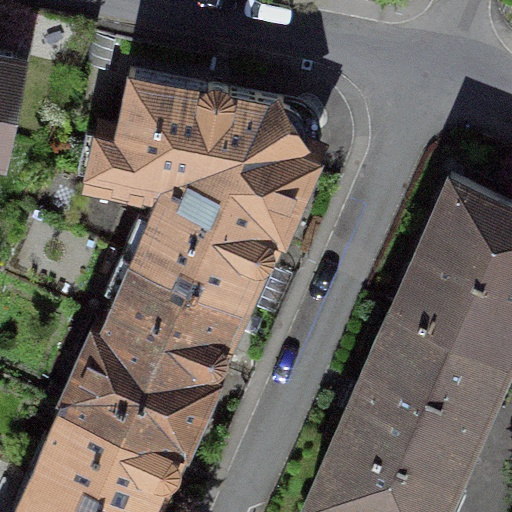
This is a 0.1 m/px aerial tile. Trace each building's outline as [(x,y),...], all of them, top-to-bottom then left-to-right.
[(0,136),(17,52),(0,48),(0,136)] [(96,176),(158,190),(158,191),(160,186),(269,234),(312,136),(314,132),(315,128),(315,123),(314,119),(313,114),(311,110),(309,106),(305,103),(302,100),(297,98),(294,97),(292,97),(211,81),(130,65),(119,120),(108,118),(96,176)] [(396,302),(506,350),(511,334),(511,197),(509,196),(451,171),(450,172),(452,173),(396,302)] [(131,250),(241,298),(265,244),(269,234),(160,186),(158,191),(158,190),(131,250)] [(102,314),(214,362),(215,360),(214,359),(219,349),(241,298),(131,250),(104,313),(103,312),(102,314)] [(344,511),(434,511),(506,350),(396,302),(353,399),(310,497),(344,511)] [(65,401),(176,449),(209,373),(214,362),(102,314),(64,401),(65,401)] [(37,465),(144,511),(147,511),(169,463),(174,452),(175,453),(176,449),(65,401),(37,465)] [(144,511),(37,465),(16,511),(144,511)]
